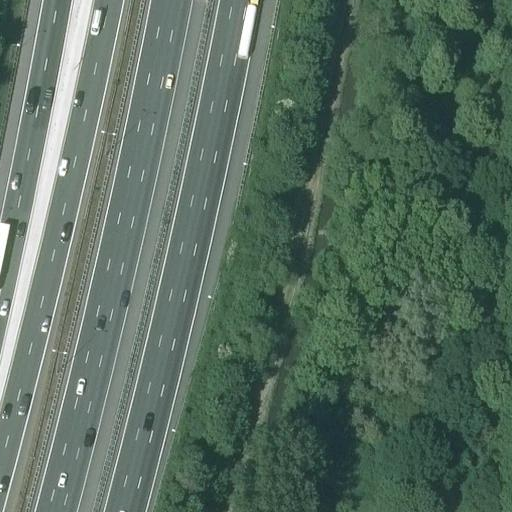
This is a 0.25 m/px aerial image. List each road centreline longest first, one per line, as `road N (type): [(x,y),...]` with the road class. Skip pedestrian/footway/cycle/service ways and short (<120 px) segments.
road 1 (motorway): [(53,511),(170,0)]
road 2 (motorway): [(125,511),(239,0)]
road 3 (motorway): [(107,0),(0,456)]
road 4 (motorway): [(57,0),(0,337)]
